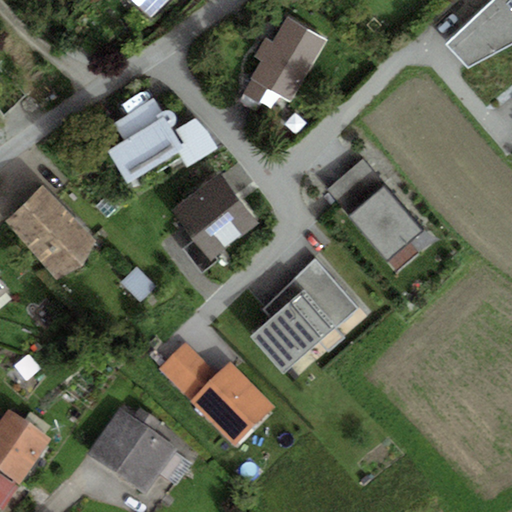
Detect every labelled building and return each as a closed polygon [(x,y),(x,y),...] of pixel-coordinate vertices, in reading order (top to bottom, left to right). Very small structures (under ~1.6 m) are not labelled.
[(125,0),(150,23),(172,0),(125,0)] [(511,46),(511,0),(496,0),(446,43),(468,71),(511,46)] [(325,43),(287,21),(244,96),(281,118),(325,43)] [(127,143),(112,152),(127,177),(180,146),(154,102),(116,124),(127,143)] [(366,162),(331,192),(389,260),(424,230),(366,162)] [(254,225),(214,176),(167,215),(207,264),(254,225)] [(42,184),(5,217),(58,278),(96,245),(42,184)] [(364,305),(320,256),(261,308),(271,319),(252,336),(285,374),(364,305)] [(143,303),(158,288),(139,269),(124,283),(143,303)] [(0,280),(0,299),(9,292),(0,280)] [(187,348),(161,372),(234,451),(272,417),(228,369),(217,380),(187,348)] [(176,455),(117,416),(87,462),(145,501),(176,455)] [(49,451),(5,422),(0,429),(0,483),(19,496),(49,451)]
